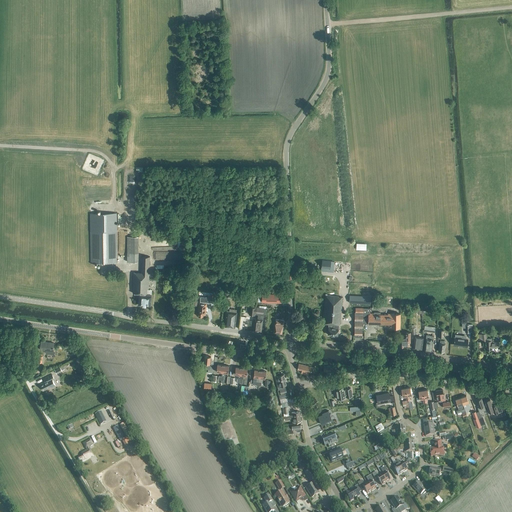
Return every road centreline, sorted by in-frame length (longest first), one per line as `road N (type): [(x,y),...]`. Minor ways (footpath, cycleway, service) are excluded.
road 1 (tertiary): [(289,344),(286,147),(327,75),(326,0)]
road 2 (unclassified): [(261,350),(251,334),(0,297)]
road 3 (tertiary): [(289,344),(511,369)]
road 4 (track): [(0,331),(102,511)]
road 5 (residential): [(357,511),(421,465),(418,431),(398,409),(394,375)]
road 6 (tertiary): [(108,335),(236,354),(261,350)]
